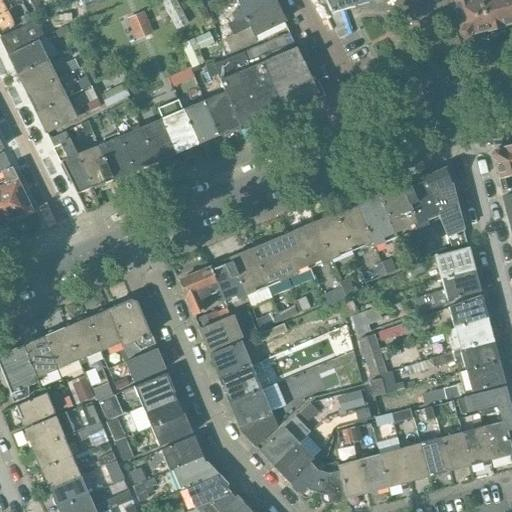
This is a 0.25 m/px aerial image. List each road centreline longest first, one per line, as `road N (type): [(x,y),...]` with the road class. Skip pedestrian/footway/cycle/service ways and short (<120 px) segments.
road 1 (residential): [(135,231),(226,446),(282,511)]
road 2 (tertiary): [(135,231),(365,136)]
road 3 (residential): [(511,326),(453,103)]
road 4 (residential): [(79,255),(0,84)]
road 5 (residential): [(365,136),(299,0)]
